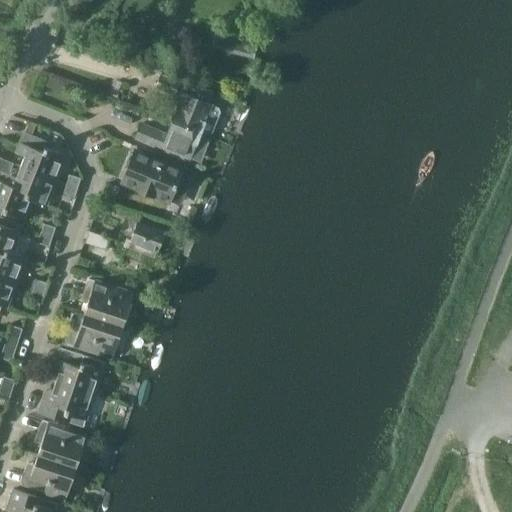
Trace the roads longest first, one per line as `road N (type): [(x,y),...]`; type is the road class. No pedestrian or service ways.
road 1 (residential): [(0,459),(92,181),(67,126),(2,101)]
road 2 (unclassified): [(405,511),(511,233)]
